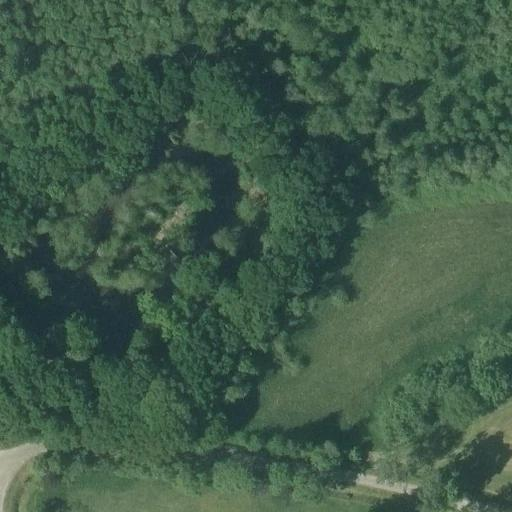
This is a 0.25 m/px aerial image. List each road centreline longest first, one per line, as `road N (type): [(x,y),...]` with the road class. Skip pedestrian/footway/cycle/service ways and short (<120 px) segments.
road 1 (unclassified): [(484,511),(239,459),(59,441),(0,463)]
road 2 (track): [(363,480),(511,388)]
